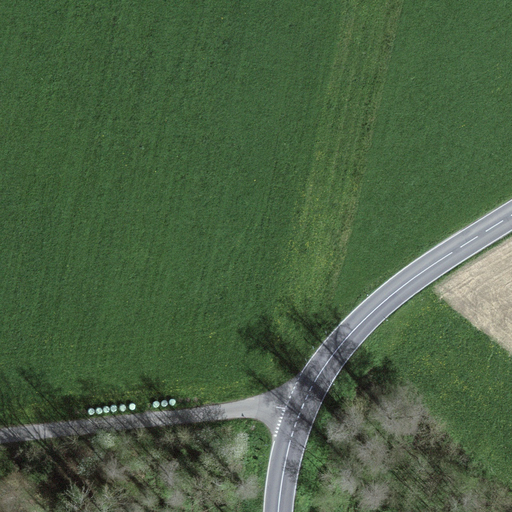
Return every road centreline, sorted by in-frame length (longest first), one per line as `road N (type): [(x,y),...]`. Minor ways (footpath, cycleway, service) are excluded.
road 1 (tertiary): [(511,215),(397,289),(327,361),(286,448),(277,511)]
road 2 (track): [(0,437),(303,402)]
